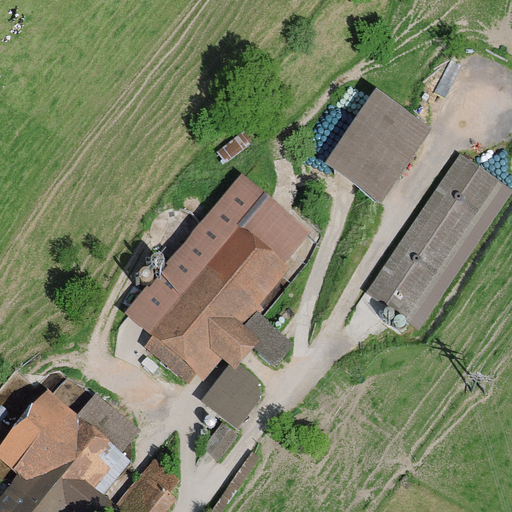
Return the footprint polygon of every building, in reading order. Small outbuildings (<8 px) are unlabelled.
[(434,134),(381,98),(328,174),(381,211),(434,134)] [(493,186),(457,162),(365,299),(401,323),(493,186)] [(256,356),(275,372),(286,347),(257,322),(246,335),(241,330),(289,275),(280,268),(309,234),(245,180),(127,317),(155,341),(146,351),(191,389),(197,383),(202,387),(222,364),(238,377),(256,356)] [(238,434),(261,402),(226,376),(203,408),(238,434)] [(163,511),(181,488),(149,464),(114,511),(101,501),(128,465),(121,460),(140,435),(94,401),(80,420),(48,396),(0,459),(0,466),(17,480),(0,502),(0,511),(163,511)]
